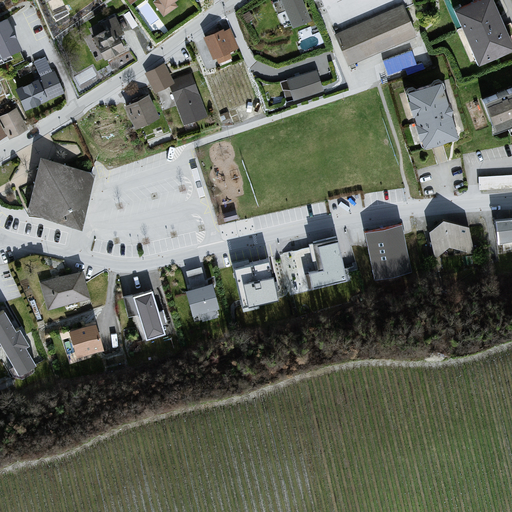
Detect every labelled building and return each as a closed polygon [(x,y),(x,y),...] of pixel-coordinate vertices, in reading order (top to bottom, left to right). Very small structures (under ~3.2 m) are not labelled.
[(153,0),(163,14),(178,3),(176,0),(153,0)] [(297,0),(281,0),(279,1),(289,26),(305,20),(297,0)] [(511,46),(492,0),(482,0),(457,11),(480,64),(511,49),(511,46)] [(399,7),(332,34),(344,64),(411,36),(399,7)] [(113,16),(100,22),(104,30),(90,37),(101,60),(121,50),(115,38),(122,35),(113,16)] [(3,21),(0,22),(0,58),(17,50),(3,21)] [(226,27),(201,38),(210,58),(235,48),(226,27)] [(383,57),(388,72),(405,66),(406,69),(418,65),(412,47),(383,57)] [(317,70),(286,79),(293,101),(324,91),(317,70)] [(52,73),(13,90),(22,112),(62,94),(52,73)] [(164,82),(180,125),(204,116),(189,73),(164,82)] [(449,80),(402,92),(417,146),(463,134),(449,80)] [(511,88),(478,101),(489,130),(511,120),(511,88)] [(144,97),(121,105),(130,127),(153,119),(144,97)] [(15,109),(0,116),(0,125),(5,136),(6,139),(25,130),(15,109)] [(91,174),(37,159),(22,210),(77,228),(91,174)] [(511,218),(491,220),(496,248),(511,244),(511,218)] [(438,219),(425,233),(433,263),(447,248),(474,256),(469,229),(438,219)] [(398,225),(363,233),(375,281),(410,273),(398,225)] [(347,281),(338,239),(313,244),(319,271),(309,273),(313,289),(347,281)] [(269,261),(234,269),(243,308),(278,300),(269,261)] [(190,278),(203,277),(201,266),(188,267),(190,278)] [(79,271),(36,285),(45,310),(88,299),(79,271)] [(212,284),(186,291),(193,316),(219,309),(212,284)] [(151,290),(133,295),(146,340),(165,334),(151,290)] [(4,312),(0,314),(0,344),(19,378),(37,367),(26,348),(30,346),(20,330),(16,333),(4,312)] [(75,355),(103,348),(95,319),(67,327),(75,355)]
